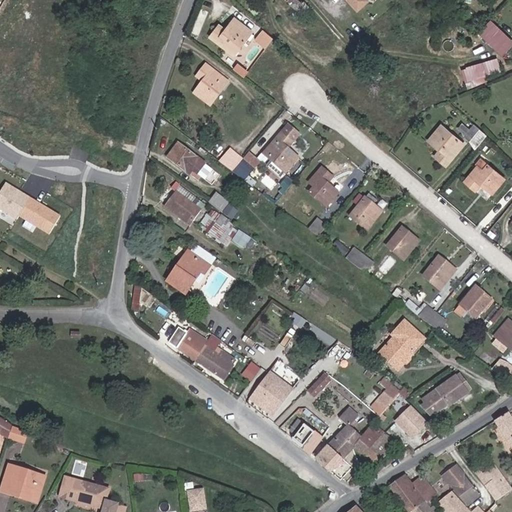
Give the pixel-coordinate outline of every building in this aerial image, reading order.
[(479,32),(503,55),(511,45),(511,36),(493,18),(479,32)] [(233,46),(239,51),(253,33),(236,20),(229,29),(222,24),(212,37),(229,51),(233,46)] [(267,49),(275,39),(265,31),(256,41),(267,49)] [(235,55),(239,51),(233,46),(229,51),(235,55)] [(467,87),(489,81),(488,75),(502,71),(498,57),(462,67),(467,87)] [(197,94),(212,106),(229,84),(206,67),(197,80),(204,85),(197,94)] [(493,126),(488,121),(476,132),(481,137),(493,126)] [(463,145),(468,139),(452,124),(438,138),(448,148),(443,154),(453,164),(467,150),(463,145)] [(493,126),(481,137),(489,145),(500,132),(493,126)] [(263,159),(283,178),(300,160),(289,150),(301,138),(291,129),(263,159)] [(463,145),(467,150),(472,144),(468,139),(463,145)] [(216,172),(183,143),(171,157),(192,175),(196,171),(207,181),(216,172)] [(235,150),(223,163),(235,172),(246,159),(235,150)] [(246,159),(235,172),(247,182),(257,170),(246,159)] [(491,183),(502,193),(511,182),(511,176),(499,164),(494,169),(489,165),(475,179),(484,189),(491,183)] [(313,191),(329,206),(342,191),(330,180),(335,174),(326,167),(313,181),(317,185),(313,191)] [(0,200),(23,214),(25,212),(36,193),(12,179),(0,200)] [(170,200),(193,219),(205,205),(179,186),(170,200)] [(380,199),(372,192),(353,213),(368,226),(384,209),(376,202),(380,199)] [(36,193),(25,212),(56,230),(67,211),(36,193)] [(230,204),(219,196),(214,202),(225,210),(230,204)] [(228,244),(240,227),(210,206),(198,223),(228,244)] [(0,209),(0,216),(13,223),(16,218),(0,209)] [(319,235),(327,225),(318,217),(309,228),(319,235)] [(410,236),(413,233),(404,226),(402,229),(410,236)] [(232,241),(245,249),(252,236),(240,228),(232,241)] [(410,236),(402,229),(388,244),(404,258),(421,240),(413,233),(410,236)] [(219,255),(200,241),(195,247),(214,262),(219,255)] [(347,256),(357,264),(366,253),(356,245),(347,256)] [(195,247),(193,246),(173,272),(194,288),(214,262),(195,247)] [(366,253),(357,264),(366,271),(374,261),(366,253)] [(446,267),(450,264),(442,257),(439,261),(446,267)] [(446,267),(439,261),(427,275),(442,288),(457,271),(450,264),(446,267)] [(496,299),(488,292),(486,294),(480,288),(466,303),(481,316),(496,299)] [(145,289),(137,289),(138,312),(146,311),(145,289)] [(433,321),(442,311),(432,302),(422,313),(427,317),(433,321)] [(433,321),(443,328),(451,319),(442,311),(433,321)] [(511,320),(510,319),(496,335),(511,348),(511,320)] [(202,356),(213,341),(186,320),(175,335),(202,356)] [(405,337),(390,355),(406,370),(414,361),(415,363),(418,362),(420,359),(419,355),(434,338),(412,322),(402,335),(405,337)] [(213,341),(242,364),(246,358),(230,345),(234,339),(221,330),(213,341)] [(213,341),(202,356),(233,380),(244,365),(242,364),(213,341)] [(415,363),(414,361),(406,370),(408,371),(415,363)] [(257,367),(271,377),(274,373),(260,363),(257,367)] [(503,374),(511,380),(511,364),(503,374)] [(271,377),(257,367),(250,376),(264,386),(271,377)] [(338,376),(331,371),(316,388),(322,393),(338,376)] [(276,375),(272,380),(294,397),(297,392),(276,375)] [(437,398),(448,414),(455,409),(457,410),(476,397),(475,394),(482,390),(472,375),(437,398)] [(294,397),(272,380),(257,400),(280,416),(294,397)] [(408,396),(406,394),(405,395),(405,396),(401,400),(391,410),(414,433),(426,421),(421,416),(425,412),(408,396)] [(362,411),(366,414),(374,406),(363,396),(345,416),(352,422),(362,411)] [(0,408),(0,419),(6,422),(10,413),(4,410),(0,408)] [(362,411),(352,422),(345,430),(347,431),(360,443),(364,439),(378,424),(366,414),(362,411)] [(10,413),(6,422),(5,424),(21,432),(25,421),(10,413)] [(511,415),(500,422),(511,439),(511,415)] [(315,454),(328,438),(330,436),(307,416),(295,431),(301,437),(299,440),(309,449),(315,454)] [(360,443),(360,444),(361,444),(363,446),(384,463),(399,444),(388,434),(388,431),(378,424),(364,439),(360,443)] [(33,439),(35,430),(25,427),(22,436),(33,439)] [(347,453),(349,455),(360,444),(360,443),(347,431),(335,444),(347,453)] [(335,470),(349,455),(347,453),(335,444),(322,459),(330,466),(335,470)] [(0,448),(0,473),(2,475),(10,452),(0,448)] [(13,488),(28,493),(31,490),(49,496),(57,475),(22,463),(13,488)] [(463,474),(467,469),(465,467),(463,465),(451,476),(459,485),(466,478),(463,474)] [(466,478),(459,485),(461,487),(462,487),(464,490),(472,497),(476,501),(489,491),(477,480),(475,477),(467,469),(463,474),(466,478)] [(487,475),(494,484),(496,482),(491,476),(486,470),(485,469),(483,471),(484,472),(487,475)] [(420,487),(417,484),(412,477),(410,475),(396,485),(417,511),(416,511),(446,511),(441,506),(438,509),(437,509),(432,502),(430,501),(429,498),(426,495),(425,494),(424,493),(422,489),(420,487)] [(511,487),(511,482),(506,476),(505,475),(503,476),(511,487)] [(127,511),(131,499),(121,497),(123,486),(78,476),(74,492),(92,495),(91,500),(117,507),(116,511),(127,511)] [(496,482),(494,484),(499,490),(502,494),(506,499),(507,498),(511,493),(511,487),(503,476),(496,482)] [(422,489),(424,493),(433,486),(426,477),(417,484),(420,487),(422,489)] [(201,492),(216,489),(215,481),(199,483),(201,492)] [(430,501),(432,502),(440,495),(433,486),(424,493),(425,494),(426,495),(429,498),(430,501)] [(218,501),(216,489),(201,492),(203,503),(218,501)] [(489,511),(494,509),(487,502),(479,508),(459,489),(446,501),(443,504),(450,511),(489,511)] [(60,500),(69,505),(74,498),(64,493),(60,500)] [(135,511),(139,501),(131,499),(127,511),(135,511)]
